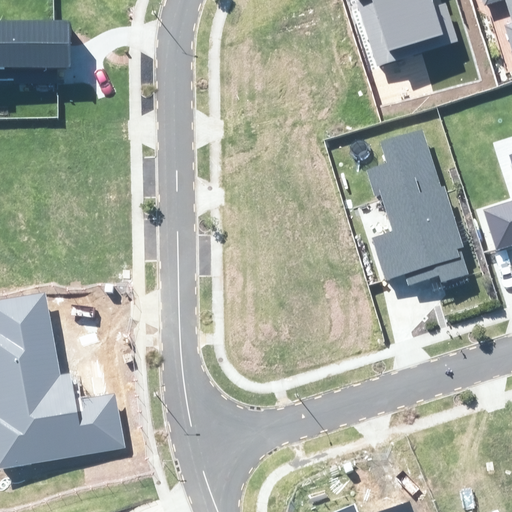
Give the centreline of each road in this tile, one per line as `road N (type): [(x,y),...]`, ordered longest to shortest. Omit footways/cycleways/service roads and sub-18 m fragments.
road 1 (residential): [(183,0),(175,36),(179,339),(198,452)]
road 2 (residential): [(511,353),(198,452)]
